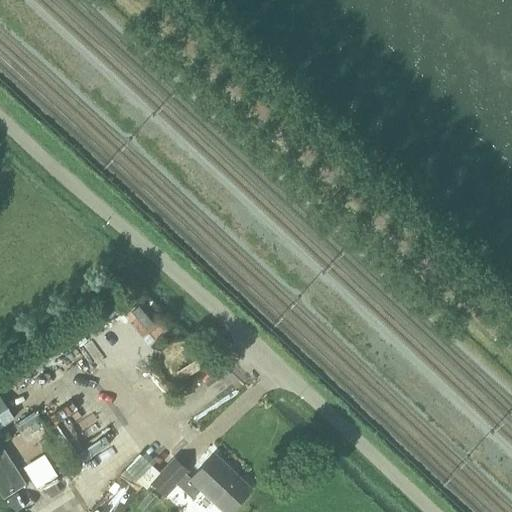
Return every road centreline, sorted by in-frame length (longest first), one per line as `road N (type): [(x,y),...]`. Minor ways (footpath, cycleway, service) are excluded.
road 1 (unclassified): [(432,511),(0,118)]
road 2 (unclassified): [(511,345),(145,0)]
